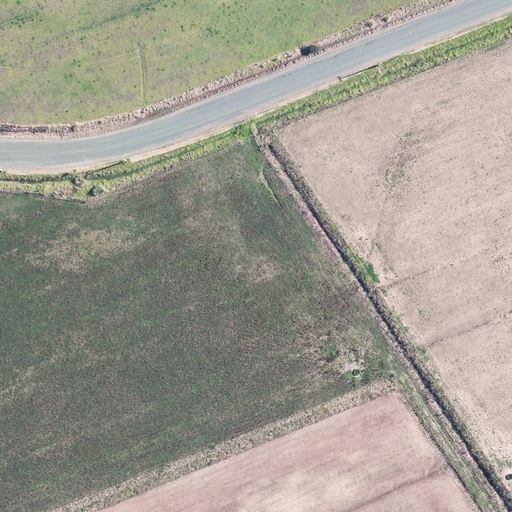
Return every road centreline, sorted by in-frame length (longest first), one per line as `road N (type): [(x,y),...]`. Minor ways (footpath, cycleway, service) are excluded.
road 1 (residential): [(0,153),(85,156),(140,145),(511,2)]
road 2 (track): [(232,111),(495,511)]
